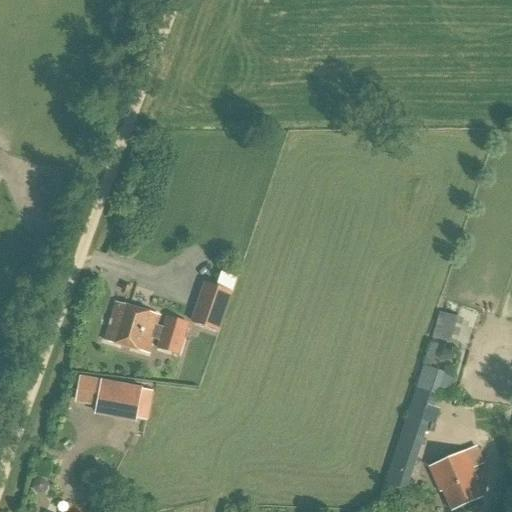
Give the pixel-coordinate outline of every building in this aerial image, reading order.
[(230,293),(235,278),(221,273),(216,288),(203,284),(190,321),(217,330),(230,293)] [(161,332),(154,330),(158,316),(115,303),(104,342),(147,354),(152,336),(160,338),(156,349),(177,355),(186,324),(165,318),(161,332)] [(455,346),(463,319),(439,312),(431,339),(455,346)] [(147,422),(153,393),(140,390),(100,383),(78,378),(74,403),(96,407),(95,412),(134,420),(147,422)] [(436,424),(441,409),(434,407),(437,396),(417,389),(408,416),(407,415),(389,472),(391,473),(387,485),(405,491),(409,478),(411,479),(428,422),(436,424)] [(481,498),(474,482),(477,481),(465,453),(429,469),(440,493),(443,492),(451,511),(481,498)]
